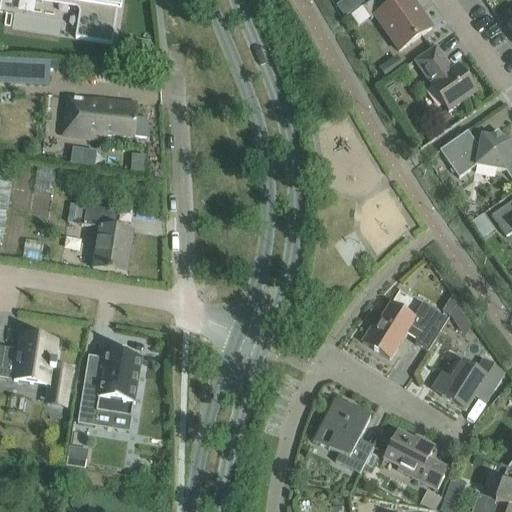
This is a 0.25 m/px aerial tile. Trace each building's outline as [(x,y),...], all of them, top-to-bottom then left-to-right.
[(112,44),(111,43),(116,10),(121,11),(122,0),(63,0),(79,2),(81,3),(82,4),(83,6),(84,8),(84,10),(79,39),(76,38),(75,39),(112,45),(112,44)] [(371,21),(375,18),(399,52),(432,29),(411,0),(374,0),(363,8),(371,21)] [(477,94),(459,67),(452,72),(436,49),(416,63),(432,86),(430,87),(448,113),(477,94)] [(47,63),(0,61),(0,81),(47,84),(47,63)] [(136,105),(116,104),(68,98),(63,137),(81,139),(101,142),(101,138),(107,138),(107,136),(147,139),(148,120),(136,119),(136,105)] [(511,179),(511,146),(508,140),(499,130),(481,143),(477,146),(467,132),(440,152),(459,179),(476,167),(506,173),(511,180),(511,179)] [(133,157),(132,175),(147,176),(148,158),(133,157)] [(511,202),(491,217),(506,238),(511,234),(511,202)] [(117,213),(98,209),(87,208),(84,226),(99,229),(93,270),(126,275),(133,233),(114,230),(117,213)] [(442,312),(450,317),(458,304),(452,296),(442,312)] [(372,328),(362,344),(389,361),(404,338),(405,339),(407,335),(418,341),(415,345),(428,353),(448,321),(423,305),(414,318),(392,304),(376,330),(372,328)] [(0,348),(0,379),(14,381),(14,382),(49,388),(49,393),(67,396),(71,371),(56,369),(57,366),(53,365),(56,344),(31,340),(30,346),(21,344),(20,348),(19,348),(19,352),(0,348)] [(101,384),(85,381),(78,425),(95,428),(98,414),(132,419),(142,359),(106,353),(101,384)] [(463,363),(452,381),(442,375),(433,390),(442,396),(441,397),(465,412),(475,397),(485,404),(504,375),(483,362),(477,372),(463,363)] [(314,442),(339,455),(335,463),(360,476),(374,448),(360,441),(370,420),(335,401),(314,442)] [(398,433),(384,460),(418,477),(416,480),(437,491),(448,470),(428,460),(434,448),(423,442),(422,445),(398,433)] [(511,463),(507,470),(503,468),(502,468),(511,473),(511,463)] [(511,511),(511,473),(502,468),(502,469),(507,471),(502,483),(495,502),(479,497),(473,511),(511,511)] [(444,500),(440,511),(454,511),(457,504),(444,500)]
